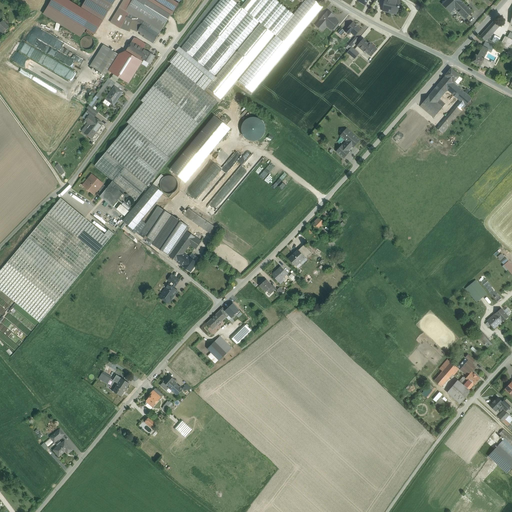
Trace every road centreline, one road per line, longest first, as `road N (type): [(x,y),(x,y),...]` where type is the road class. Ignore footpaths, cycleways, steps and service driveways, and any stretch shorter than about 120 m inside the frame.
road 1 (unclassified): [(37,511),(190,332),(450,60)]
road 2 (residential): [(62,187),(207,0)]
road 3 (residential): [(450,60),(334,0)]
road 4 (track): [(457,415),(385,511)]
